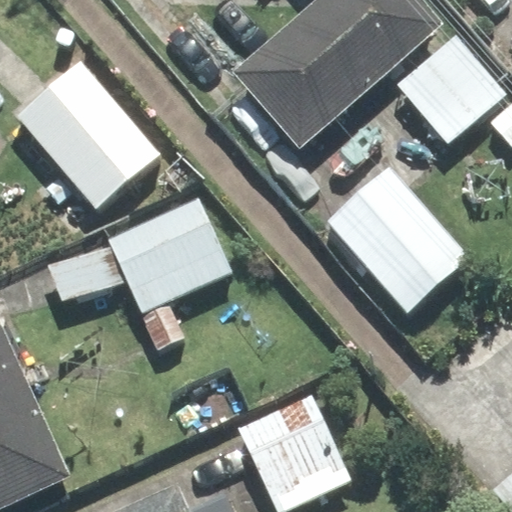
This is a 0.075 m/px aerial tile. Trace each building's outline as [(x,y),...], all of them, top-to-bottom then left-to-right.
[(450,24),(428,0),(328,0),(247,74),(315,148),(450,24)] [(511,95),(462,43),(410,94),(462,147),(511,98),(511,95)] [(91,68),(27,124),(104,211),(168,155),(91,68)] [(0,153),(10,137),(0,131),(0,153)] [(398,168),(336,224),(420,317),(482,261),(398,168)] [(174,305),(242,273),(211,205),(118,248),(166,352),(191,340),(174,305)] [(3,302),(0,303),(0,511),(4,511),(85,475),(3,302)] [(331,399),(248,434),(282,511),(298,511),(367,482),(331,399)] [(205,511),(195,487),(136,511),(205,511)]
